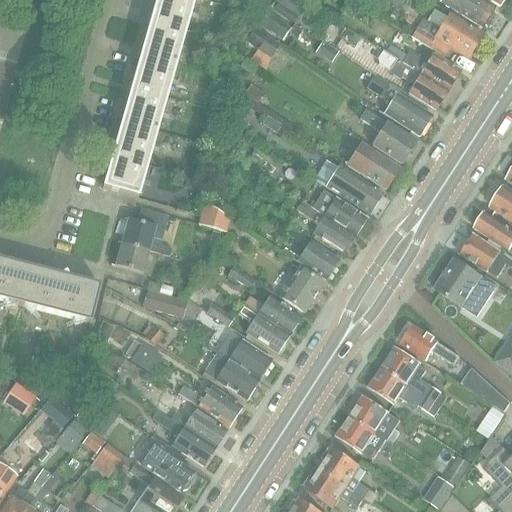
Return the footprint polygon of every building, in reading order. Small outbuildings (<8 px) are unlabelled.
[(193,0),(155,0),(102,190),(137,200),(193,0)] [(308,6),(299,1),(297,0),(284,0),(280,6),(300,19),(308,6)] [(479,0),(433,0),(481,29),(483,25),(487,28),(491,21),(487,18),(494,8),(479,0)] [(293,24),(297,18),(276,5),(272,11),(293,24)] [(465,61),(479,39),(432,10),(426,23),(421,20),(410,39),(443,59),(448,51),(465,61)] [(290,29),(268,13),(259,25),(281,42),(290,29)] [(279,47),(253,30),(244,43),(270,60),(279,47)] [(382,50),(378,58),(378,62),(390,70),(388,72),(399,79),(400,78),(409,83),(412,77),(414,78),(416,74),(419,76),(407,96),(434,113),(448,91),(420,74),(417,72),(403,63),(382,50)] [(408,54),(403,63),(417,72),(420,74),(448,91),(459,73),(431,56),(426,65),(408,54)] [(418,138),(431,117),(385,89),(387,87),(372,77),(365,89),(389,104),(382,115),(418,138)] [(263,94),(249,85),(242,96),(256,105),(263,94)] [(251,113),(237,104),(225,123),(239,132),(251,113)] [(401,165),(415,143),(365,110),(359,120),(369,126),(380,134),(372,147),(401,165)] [(267,117),(262,125),(275,134),(280,126),(267,117)] [(165,125),(158,152),(172,155),(179,128),(165,125)] [(219,145),(228,151),(236,140),(227,134),(219,145)] [(384,193),(398,171),(358,147),(345,168),(384,193)] [(211,172),(223,179),(233,162),(221,155),(211,172)] [(369,216),(382,196),(326,160),(313,180),(341,198),(369,216)] [(186,179),(183,190),(193,192),(196,181),(186,179)] [(492,206),(490,210),(511,223),(511,193),(504,188),(498,198),(495,198),(491,204),(492,206)] [(317,203),(311,211),(354,238),(365,220),(323,193),(317,203)] [(202,202),(197,226),(225,234),(228,218),(202,202)] [(354,238),(311,211),(301,205),(295,213),(317,227),(312,236),(343,255),(354,238)] [(126,221),(120,243),(147,252),(147,251),(168,257),(171,249),(159,246),(167,218),(139,210),(136,223),(126,221)] [(164,236),(181,240),(187,216),(170,212),(164,236)] [(511,254),(511,231),(485,214),(474,230),(511,254)] [(290,227),(285,235),(299,243),(303,236),(290,227)] [(212,232),(208,244),(216,246),(219,235),(212,232)] [(461,255),(460,257),(496,280),(505,266),(511,270),(511,258),(501,251),(499,254),(473,237),(467,246),(463,246),(460,251),(461,255)] [(140,274),(147,252),(120,243),(113,267),(140,274)] [(324,281),(337,262),(308,243),(298,259),(285,250),(282,254),(324,281)] [(0,301),(18,306),(28,268),(5,263),(0,261),(0,301)] [(434,291),(461,309),(474,316),(476,318),(496,289),(481,279),(454,261),(434,291)] [(288,284),(279,297),(303,313),(322,285),(297,269),(297,270),(290,266),(281,279),(288,284)] [(28,268),(18,306),(41,312),(64,317),(88,324),(94,303),(93,302),(97,286),(73,280),(51,274),(28,268)] [(254,283),(231,268),(226,277),(248,291),(254,283)] [(148,283),(145,291),(158,295),(160,287),(148,283)] [(158,295),(145,291),(140,308),(181,320),(186,303),(158,295)] [(504,315),(511,303),(511,299),(502,292),(492,306),(504,315)] [(248,299),(243,306),(288,336),(299,318),(267,297),(261,307),(248,299)] [(205,314),(227,328),(232,320),(210,306),(205,314)] [(288,336),(243,306),(237,315),(250,324),(243,333),(276,354),(288,336)] [(167,329),(158,322),(143,340),(153,347),(167,329)] [(103,323),(95,340),(106,345),(113,328),(103,323)] [(431,355),(452,369),(458,359),(413,329),(410,332),(406,332),(401,339),(402,344),(401,347),(426,363),(431,355)] [(226,339),(217,354),(258,381),(271,361),(229,335),(226,339)] [(141,345),(130,362),(144,371),(155,355),(141,345)] [(103,349),(99,354),(109,360),(112,355),(103,349)] [(393,351),(381,370),(423,397),(433,404),(439,395),(420,382),(426,372),(419,368),(393,351)] [(245,402),(258,381),(217,354),(209,365),(203,375),(245,402)] [(27,356),(24,365),(34,368),(36,359),(27,356)] [(381,370),(368,390),(393,406),(398,399),(415,411),(417,409),(426,415),(433,404),(423,397),(381,370)] [(502,415),(508,405),(471,371),(461,388),(502,415)] [(15,384),(6,396),(27,410),(35,397),(15,384)] [(182,389),(177,396),(228,427),(240,407),(206,385),(198,399),(182,389)] [(51,397),(40,411),(52,421),(62,429),(73,416),(64,409),(51,397)] [(362,399),(349,418),(375,435),(386,442),(398,423),(387,416),(362,399)] [(158,401),(152,409),(166,418),(172,410),(158,401)] [(101,416),(85,404),(74,419),(89,431),(101,416)] [(174,413),(170,420),(213,449),(224,432),(192,411),(186,421),(174,413)] [(349,418),(335,438),(371,462),(385,441),(375,435),(349,418)] [(201,467),(213,449),(170,420),(164,429),(176,437),(170,446),(201,467)] [(60,438),(74,449),(86,434),(73,423),(60,438)] [(104,445),(89,435),(81,446),(96,456),(104,445)] [(491,438),(480,455),(485,460),(499,446),(491,438)] [(24,448),(14,439),(1,454),(11,462),(24,448)] [(186,480),(191,473),(179,465),(181,463),(176,460),(177,457),(156,443),(140,467),(179,492),(180,491),(185,491),(189,485),(186,480)] [(120,457),(105,446),(97,458),(113,468),(120,457)] [(499,511),(511,498),(511,458),(503,449),(482,470),(500,488),(488,501),(499,511)] [(324,462),(318,471),(345,489),(362,501),(363,500),(368,492),(351,480),(359,468),(331,450),(330,453),(327,451),(321,460),(324,462)] [(51,465),(60,473),(69,462),(59,454),(51,465)] [(458,456),(444,477),(456,485),(470,464),(458,456)] [(152,511),(153,510),(155,511),(174,511),(175,511),(174,508),(179,501),(153,484),(155,480),(134,465),(128,476),(136,481),(137,479),(150,488),(134,511),(152,511)] [(0,468),(0,501),(15,479),(0,468)] [(345,489),(318,471),(312,480),(309,478),(303,487),(306,489),(304,492),(331,510),(340,498),(356,509),(362,501),(345,489)] [(440,479),(425,501),(438,511),(450,494),(453,488),(440,479)] [(0,511),(23,511),(28,506),(32,499),(39,489),(33,484),(26,494),(19,489),(13,498),(9,495),(0,508),(0,511)] [(47,494),(39,489),(32,499),(28,506),(23,511),(50,511),(51,511),(40,503),(47,494)] [(368,492),(363,500),(372,506),(377,498),(368,492)] [(99,511),(121,511),(98,497),(91,507),(99,511)] [(511,511),(511,498),(499,511),(498,511),(511,511)] [(289,511),(315,511),(298,500),(296,503),(293,501),(287,511),(289,511)]
